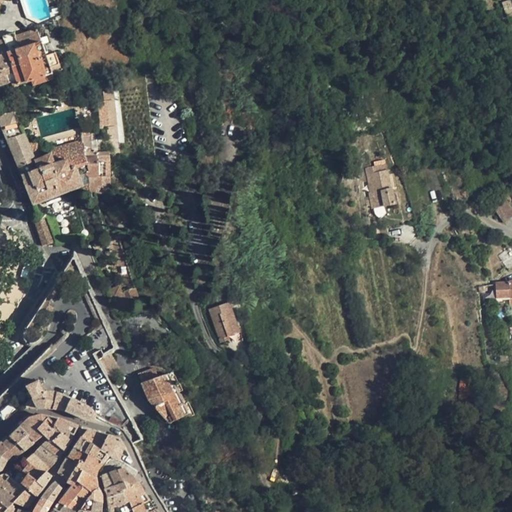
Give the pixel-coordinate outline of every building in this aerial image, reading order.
[(511,8),(509,0),(508,0),(502,2),(506,15),(511,13),(511,8)] [(46,56),(37,29),(16,36),(15,33),(3,37),(4,40),(0,40),(0,85),(12,82),(14,87),(32,81),(33,85),(46,81),(45,77),(62,71),(56,52),(46,56)] [(150,79),(152,93),(164,92),(162,78),(150,79)] [(104,100),(114,98),(113,90),(103,92),(104,100)] [(0,127),(19,122),(15,112),(0,116),(0,127)] [(19,122),(0,127),(9,150),(28,143),(19,122)] [(107,141),(119,140),(118,126),(106,127),(107,141)] [(43,157),(38,142),(29,145),(28,143),(9,150),(32,205),(83,186),(87,201),(97,199),(96,196),(111,191),(110,152),(97,152),(96,141),(92,141),(91,135),(88,129),(81,132),(81,142),(78,142),(78,141),(50,149),(51,153),(43,157)] [(377,172),(387,170),(386,163),(376,166),(377,172)] [(372,209),(396,204),(387,170),(377,172),(376,166),(365,168),(372,209)] [(511,216),(511,208),(503,196),(491,204),(503,222),(511,216)] [(33,220),(42,247),(54,243),(45,217),(33,220)] [(497,255),(508,270),(511,267),(511,253),(508,248),(497,255)] [(509,281),(495,282),(496,298),(509,297),(509,281)] [(142,305),(135,288),(123,293),(120,285),(107,290),(116,315),(142,305)] [(229,336),(240,332),(230,302),(209,309),(221,343),(230,339),(229,336)] [(121,372),(111,354),(102,360),(111,378),(121,372)] [(158,377),(154,367),(138,373),(149,400),(170,423),(189,414),(169,373),(158,377)] [(57,393),(55,392),(45,391),(39,379),(26,386),(38,408),(45,408),(53,409),(57,393)] [(467,399),(469,380),(462,379),(459,398),(467,399)] [(53,409),(65,410),(71,399),(66,397),(61,394),(57,393),(53,409)] [(97,416),(95,415),(92,410),(86,406),(83,404),(71,399),(65,410),(85,419),(92,421),(94,421),(95,420),(95,418),(97,416)] [(37,429),(48,418),(46,417),(45,416),(43,415),(40,415),(36,416),(29,418),(29,417),(28,418),(28,419),(29,419),(29,420),(30,420),(30,421),(30,422),(29,423),(29,424),(28,424),(27,424),(27,425),(26,425),(25,425),(25,424),(24,424),(23,423),(22,423),(22,424),(20,427),(35,442),(43,435),(37,429)] [(79,427),(58,418),(54,424),(54,425),(60,433),(58,435),(51,441),(50,441),(49,440),(47,439),(46,438),(43,435),(35,442),(40,447),(41,446),(58,459),(64,451),(71,441),(79,427)] [(43,435),(46,438),(49,432),(54,425),(54,424),(49,418),(48,418),(37,429),(43,435)] [(60,433),(54,425),(49,432),(58,435),(60,433)] [(20,427),(9,437),(24,451),(35,442),(20,427)] [(100,449),(108,435),(87,429),(82,437),(89,441),(100,449)] [(58,435),(49,432),(46,438),(47,439),(49,440),(50,441),(51,441),(58,435)] [(125,446),(119,438),(108,435),(100,449),(109,456),(119,461),(125,446)] [(9,437),(3,443),(14,455),(17,458),(24,451),(9,437)] [(89,454),(104,463),(109,456),(100,449),(89,441),(82,437),(74,448),(84,452),(89,454)] [(187,458),(177,440),(160,451),(171,468),(187,458)] [(1,442),(0,443),(0,455),(8,460),(8,459),(14,455),(3,443),(1,442)] [(34,453),(50,468),(55,463),(58,459),(41,446),(40,447),(34,453)] [(68,457),(78,462),(84,452),(74,448),(68,457)] [(98,470),(104,463),(89,454),(84,452),(78,462),(75,467),(82,470),(96,478),(98,470)] [(47,472),(50,468),(34,453),(27,459),(44,475),(47,472)] [(62,476),(68,480),(75,467),(78,462),(68,457),(67,457),(63,462),(58,473),(62,476)] [(38,481),(44,475),(27,459),(25,460),(17,466),(38,481)] [(52,476),(47,472),(44,475),(38,481),(17,466),(5,474),(26,489),(18,498),(13,503),(14,503),(27,508),(31,504),(44,488),(52,476)] [(75,467),(68,480),(67,482),(73,485),(74,484),(76,483),(77,481),(82,470),(75,467)] [(138,482),(123,468),(118,469),(124,482),(127,488),(138,482)] [(113,471),(109,473),(102,475),(102,476),(102,478),(102,480),(104,484),(104,488),(124,482),(118,469),(113,471)] [(87,498),(102,503),(102,496),(101,493),(99,489),(97,488),(96,478),(82,470),(77,481),(92,492),(87,498)] [(26,489),(5,474),(2,478),(0,477),(0,485),(18,498),(26,489)] [(62,488),(56,481),(52,484),(51,485),(47,489),(44,495),(42,497),(53,503),(62,488)] [(92,492),(77,481),(76,483),(74,484),(73,485),(72,485),(69,489),(85,501),(87,498),(92,492)] [(106,493),(107,498),(108,498),(113,497),(123,492),(123,490),(127,488),(124,482),(104,488),(106,493)] [(126,503),(129,502),(132,508),(149,500),(139,482),(138,482),(127,488),(123,490),(123,492),(124,496),(126,503)] [(0,485),(0,499),(9,507),(13,503),(18,498),(0,485)] [(85,501),(69,489),(66,493),(64,495),(81,507),(85,501)] [(108,498),(107,498),(109,509),(126,503),(124,496),(123,492),(113,497),(108,498)] [(77,511),(81,507),(64,495),(63,496),(59,502),(69,509),(73,511),(77,511)] [(46,511),(53,503),(42,497),(37,504),(36,506),(33,511),(29,511),(27,511),(23,510),(18,509),(17,511),(46,511)] [(101,511),(102,503),(87,498),(85,501),(81,507),(77,511),(101,511)] [(0,511),(2,511),(9,507),(0,499),(0,511)] [(151,511),(156,510),(149,500),(132,508),(133,511),(151,511)] [(73,511),(69,509),(59,502),(53,509),(59,511),(73,511)] [(129,502),(126,503),(109,509),(109,511),(133,511),(132,508),(129,502)] [(13,505),(14,503),(13,503),(9,507),(2,511),(13,511),(15,509),(14,508),(14,507),(15,506),(13,505)]
